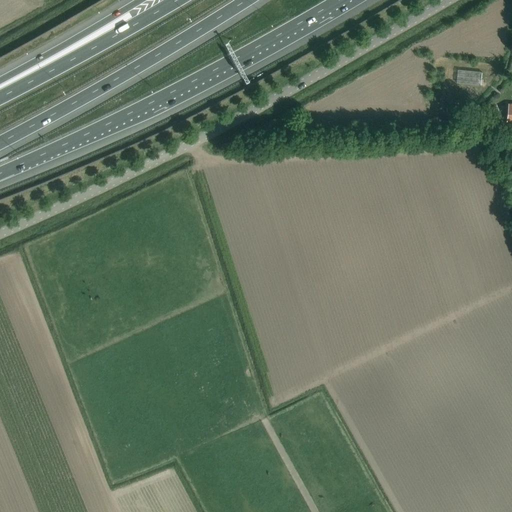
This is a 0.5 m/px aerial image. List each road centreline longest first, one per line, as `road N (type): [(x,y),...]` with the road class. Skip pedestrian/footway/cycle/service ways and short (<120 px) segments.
road 1 (unclassified): [(0,233),(191,143),(450,0)]
road 2 (motorway): [(0,173),(340,0)]
road 3 (motorway): [(0,145),(243,0)]
road 4 (motorway): [(178,0),(0,97)]
road 5 (motorway): [(143,0),(0,80)]
